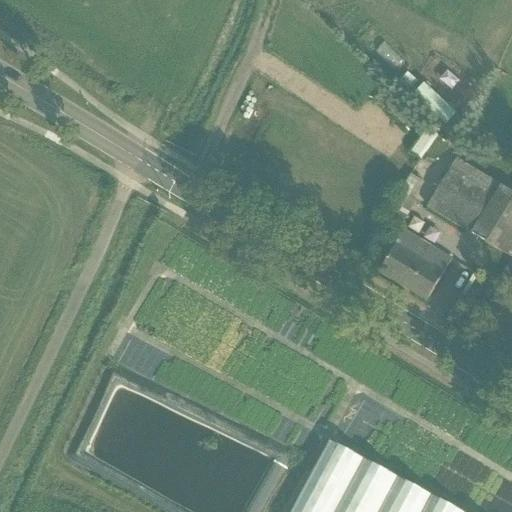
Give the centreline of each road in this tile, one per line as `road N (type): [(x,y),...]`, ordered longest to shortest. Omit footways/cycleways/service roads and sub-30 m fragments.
road 1 (secondary): [(511,390),(0,76)]
road 2 (track): [(0,449),(137,160)]
